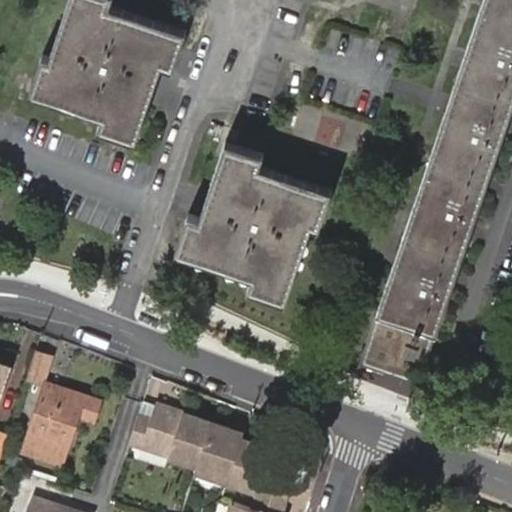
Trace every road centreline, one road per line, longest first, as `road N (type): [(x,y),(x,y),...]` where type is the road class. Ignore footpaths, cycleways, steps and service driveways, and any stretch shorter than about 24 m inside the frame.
road 1 (residential): [(362,425),(54,304),(0,293)]
road 2 (residential): [(511,484),(362,425)]
